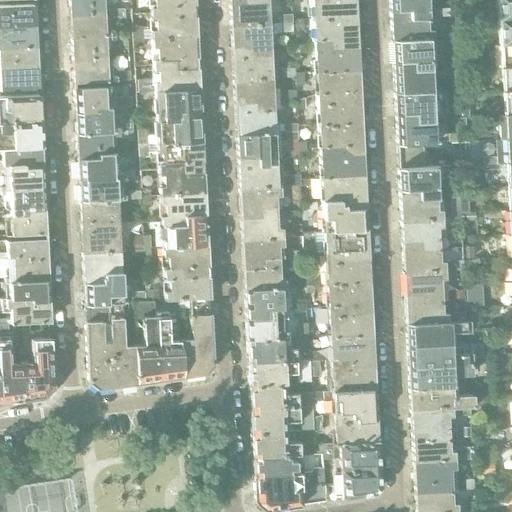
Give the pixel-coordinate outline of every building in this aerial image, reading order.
[(67,0),(68,19),(89,18),(89,13),(123,11),(123,9),(102,10),(102,4),(107,4),(107,0),(67,0)] [(192,6),(191,0),(149,0),(150,17),(168,16),(168,11),(172,11),(172,7),(192,6)] [(227,0),(229,24),(267,22),(266,3),(265,0),(264,0),(253,1),(252,0),(227,0)] [(353,18),(351,0),(309,0),(311,20),(353,18)] [(387,0),(388,12),(405,11),(406,21),(425,20),(424,0),(387,0)] [(511,0),(495,0),(496,20),(511,19),(511,0)] [(0,27),(32,26),(31,6),(0,6),(0,27)] [(150,17),(151,40),(193,38),(192,9),(192,6),(172,7),(172,11),(168,11),(168,16),(150,17)] [(448,18),(448,9),(431,10),(431,19),(448,18)] [(69,39),(126,36),(126,34),(113,35),(113,30),(109,30),(108,22),(103,22),(102,18),(123,18),(123,11),(89,13),(89,18),(68,19),(69,39)] [(426,31),(425,20),(406,21),(405,11),(388,12),(390,42),(430,40),(430,30),(426,31)] [(279,24),(291,23),(290,15),(278,15),(279,24)] [(354,48),(353,18),(311,20),(312,40),(330,40),(330,44),(335,43),(336,49),(354,48)] [(499,46),(511,44),(511,19),(496,20),(498,46),(499,46)] [(302,32),(302,21),(291,21),(292,32),(302,32)] [(255,54),(269,54),(267,25),(267,22),(229,24),(230,46),(248,45),(249,51),(255,51),(255,54)] [(467,33),(466,22),(450,23),(451,34),(467,33)] [(291,33),(291,23),(279,24),(278,24),(278,33),(291,33)] [(0,48),(34,47),(32,26),(0,27),(0,48)] [(131,28),(131,40),(142,40),(143,40),(142,27),(131,28)] [(69,39),(70,62),(91,61),(92,57),(104,56),(104,52),(109,48),(108,40),(114,40),(126,39),(126,36),(69,39)] [(195,68),(193,38),(151,40),(152,61),(166,61),(166,65),(171,65),(172,70),(195,68)] [(355,70),(354,48),(336,49),(335,43),(330,44),(330,40),(312,40),(313,72),(355,70)] [(408,73),(428,72),(427,48),(430,48),(430,40),(390,42),(391,63),(407,62),(408,73)] [(500,68),(511,67),(511,44),(499,46),(500,68)] [(231,75),(270,73),(269,59),(269,54),(255,54),(255,51),(249,51),(248,45),(230,46),(231,75)] [(302,53),(301,45),(292,46),(293,54),(302,53)] [(0,69),(35,67),(34,47),(0,48),(0,69)] [(91,61),(70,62),(71,84),(115,82),(129,80),(129,71),(114,72),(114,75),(111,75),(110,65),(105,65),(104,56),(92,57),(91,61)] [(452,68),(452,60),(441,60),(441,68),(452,68)] [(196,89),(195,68),(172,70),(171,65),(166,65),(166,61),(152,61),(154,91),(196,89)] [(429,82),(428,72),(408,73),(407,62),(391,63),(392,93),(433,91),(433,82),(429,82)] [(0,91),(36,90),(35,67),(0,69),(0,91)] [(511,92),(511,67),(500,68),(501,93),(511,92)] [(294,78),(293,73),(293,68),(281,69),(282,79),(294,78)] [(357,99),(355,70),(313,72),(314,93),(333,92),(333,96),(339,96),(339,100),(357,99)] [(258,104),(271,103),(270,79),(270,73),(231,75),(232,97),(251,96),(251,101),(258,101),(258,104)] [(302,73),(293,73),(294,78),(294,87),(303,86),(302,73)] [(145,92),(144,84),(134,85),(135,93),(145,92)] [(95,109),(107,108),(130,107),(130,97),(112,98),(111,93),(111,87),(72,89),(73,114),(95,113),(95,109)] [(197,110),(196,89),(154,91),(155,122),(171,122),(170,117),(175,116),(175,112),(197,110)] [(454,113),(454,90),(437,90),(438,94),(444,94),(444,113),(454,113)] [(411,127),(431,126),(429,100),(434,100),(433,91),(392,93),(394,116),(410,116),(411,127)] [(358,123),(357,99),(339,100),(339,96),(333,96),(333,92),(314,93),(316,125),(358,123)] [(511,116),(511,92),(501,93),(503,117),(511,116)] [(0,121),(37,120),(36,96),(0,96),(0,121)] [(232,97),(234,132),(272,130),(272,112),(271,103),(258,104),(258,101),(251,101),(251,96),(232,97)] [(303,100),(295,102),(296,110),(304,110),(303,100)] [(145,119),(145,107),(136,107),(136,119),(145,119)] [(73,114),(74,136),(126,132),(131,132),(131,121),(121,121),(121,115),(113,115),(113,114),(107,114),(107,108),(95,109),(95,113),(73,114)] [(199,142),(197,110),(175,112),(175,116),(170,117),(171,122),(155,122),(156,144),(199,142)] [(456,119),(464,118),(468,118),(468,111),(455,111),(455,119),(456,119)] [(394,116),(395,146),(421,145),(421,144),(436,143),(436,134),(431,134),(431,126),(411,127),(410,116),(394,116)] [(511,139),(511,116),(503,117),(504,140),(511,139)] [(464,132),(464,118),(456,119),(456,132),(464,132)] [(0,149),(39,148),(37,120),(0,121),(0,149)] [(359,153),(358,123),(316,125),(317,147),(336,146),(336,150),(342,150),(342,154),(359,153)] [(261,158),(274,158),(273,142),(296,141),(296,124),(282,125),(283,133),(273,133),(272,130),(234,132),(235,155),(254,155),(254,157),(261,156),(261,158)] [(137,145),(147,145),(146,130),(136,131),(137,145)] [(97,155),(109,154),(109,146),(114,145),(114,139),(118,139),(126,138),(126,132),(74,136),(75,161),(97,160),(97,155)] [(200,172),(199,142),(156,144),(157,167),(173,166),(174,170),(179,170),(180,174),(200,172)] [(307,151),(307,150),(307,143),(296,144),(297,152),(298,152),(307,151)] [(147,158),(147,145),(137,145),(138,171),(148,171),(148,165),(144,165),(144,158),(147,158)] [(422,157),(421,145),(395,146),(396,157),(422,157)] [(317,147),(319,179),(361,176),(360,155),(359,153),(342,154),(342,150),(336,150),(336,146),(317,147)] [(40,168),(39,148),(0,149),(0,165),(20,165),(20,169),(40,168)] [(75,161),(76,180),(118,178),(120,178),(134,177),(133,163),(124,164),(124,171),(120,172),(120,171),(116,171),(115,162),(110,162),(109,154),(97,155),(97,160),(75,161)] [(235,155),(237,183),(299,180),(298,175),(275,176),(274,166),(274,158),(261,158),(261,156),(254,157),(254,155),(235,155)] [(422,167),(422,157),(396,157),(396,169),(422,167)] [(0,190),(41,188),(40,168),(20,169),(20,165),(0,165),(0,170),(6,170),(6,182),(1,183),(1,186),(0,186),(0,190)] [(201,196),(200,172),(180,174),(179,170),(174,170),(173,166),(157,167),(159,198),(201,196)] [(413,199),(434,198),(433,176),(438,176),(437,167),(422,167),(396,169),(397,192),(413,191),(413,199)] [(362,206),(361,176),(319,179),(320,198),(336,197),(336,200),(343,200),(343,206),(362,206)] [(119,193),(118,178),(76,180),(77,201),(115,200),(140,199),(139,191),(126,192),(127,195),(121,195),(121,193),(119,193)] [(257,206),(274,204),(273,196),(278,196),(278,187),(290,187),(299,187),(299,180),(237,183),(238,217),(254,216),(254,211),(257,210),(257,206)] [(300,204),(299,187),(290,187),(290,205),(300,204)] [(42,209),(41,188),(0,190),(0,195),(2,195),(3,199),(7,199),(8,215),(8,216),(22,215),(22,210),(42,209)] [(149,197),(148,188),(139,189),(140,197),(149,197)] [(468,213),(467,190),(458,191),(459,214),(468,213)] [(397,192),(399,222),(440,219),(439,210),(435,211),(434,198),(413,199),(413,191),(397,192)] [(202,215),(201,196),(159,198),(161,230),(179,229),(179,223),(182,222),(182,216),(202,215)] [(363,229),(362,206),(343,206),(343,200),(336,200),(336,197),(320,198),(322,231),(363,229)] [(458,218),(458,198),(450,198),(451,219),(458,218)] [(77,201),(79,233),(94,232),(94,226),(100,225),(100,220),(116,218),(115,200),(77,201)] [(300,207),(301,221),(308,221),(312,210),(316,210),(315,202),(300,207)] [(238,217),(239,237),(280,235),(280,229),(275,229),(274,210),(274,204),(257,206),(257,210),(254,211),(254,216),(238,217)] [(43,235),(42,209),(22,210),(22,215),(8,216),(8,215),(3,215),(4,237),(43,235)] [(204,248),(202,215),(182,216),(182,222),(179,223),(179,229),(161,230),(162,250),(204,248)] [(118,252),(116,218),(100,220),(100,225),(94,226),(94,232),(79,233),(80,254),(118,252)] [(399,222),(400,243),(414,242),(415,250),(437,249),(436,228),(440,228),(440,219),(399,222)] [(301,234),(301,221),(293,221),(293,237),(301,236),(301,234)] [(365,258),(363,229),(322,231),(323,250),(341,249),(341,253),(346,253),(346,259),(365,258)] [(141,249),(140,235),(128,236),(129,250),(141,249)] [(239,237),(241,267),(256,267),(256,262),(262,261),(262,254),(276,254),(276,247),(281,246),(280,235),(239,237)] [(142,249),(150,248),(149,236),(141,237),(142,249)] [(25,260),(44,259),(43,240),(5,241),(5,253),(0,253),(0,257),(25,256),(25,260)] [(400,243),(402,272),(443,271),(442,262),(438,262),(437,249),(415,250),(414,242),(400,243)] [(151,261),(150,248),(142,249),(142,250),(142,258),(142,261),(151,261)] [(206,277),(204,248),(162,250),(162,268),(153,269),(153,272),(181,270),(181,274),(186,274),(186,278),(206,277)] [(366,281),(365,258),(346,259),(346,253),(341,253),(341,249),(323,250),(324,283),(366,281)] [(470,261),(469,249),(460,250),(461,261),(470,261)] [(142,258),(142,250),(130,251),(130,259),(142,258)] [(301,260),(300,251),(287,252),(287,261),(301,260)] [(119,272),(118,252),(80,254),(82,285),(97,285),(97,280),(101,279),(101,274),(119,272)] [(241,267),(242,288),(303,284),(303,277),(290,277),(290,279),(278,280),(277,261),(276,254),(262,254),(262,261),(256,262),(256,267),(241,267)] [(0,283),(45,279),(44,259),(25,260),(25,256),(0,257),(0,258),(10,258),(11,278),(2,279),(2,280),(0,280),(0,283)] [(314,269),(314,263),(314,262),(313,258),(309,258),(301,261),(301,268),(314,269)] [(207,300),(206,277),(186,278),(186,274),(181,274),(181,270),(153,272),(153,274),(163,274),(164,300),(166,302),(188,301),(207,300)] [(419,301),(440,300),(439,280),(443,279),(443,271),(402,272),(403,294),(418,294),(419,301)] [(121,304),(119,272),(101,274),(101,279),(97,280),(97,285),(82,285),(83,306),(116,304),(121,304)] [(47,301),(45,279),(0,283),(0,288),(7,288),(7,297),(27,296),(27,302),(47,301)] [(368,312),(366,281),(324,283),(325,304),(343,303),(343,307),(348,307),(348,313),(368,312)] [(264,308),(279,307),(279,297),(283,297),(283,288),(303,287),(303,284),(242,288),(243,318),(258,317),(258,313),(264,313),(264,308)] [(313,293),(313,286),(304,287),(305,294),(313,293)] [(151,301),(154,301),(154,291),(144,292),(145,301),(151,301)] [(464,299),(464,291),(449,291),(449,300),(464,299)] [(145,301),(144,292),(130,292),(130,302),(131,302),(145,301)] [(404,324),(467,321),(464,321),(464,313),(452,313),(452,321),(445,322),(445,313),(440,314),(440,300),(419,301),(418,294),(403,294),(404,324)] [(48,322),(47,301),(27,302),(27,296),(7,297),(7,299),(0,299),(0,312),(8,312),(8,320),(5,321),(6,325),(48,322)] [(167,342),(166,302),(164,300),(154,301),(151,301),(159,381),(183,377),(179,341),(167,342)] [(210,365),(207,300),(188,301),(191,340),(179,341),(183,377),(203,374),(210,365)] [(137,384),(159,381),(151,301),(145,301),(131,302),(131,318),(140,318),(142,346),(132,346),(137,384)] [(116,387),(137,384),(132,346),(122,347),(121,319),(120,319),(120,317),(127,317),(126,303),(121,304),(116,304),(117,319),(107,319),(109,342),(111,342),(116,387)] [(369,333),(368,312),(348,313),(348,307),(343,307),(343,303),(325,304),(327,335),(369,333)] [(245,338),(285,336),(285,329),(284,315),(280,316),(279,307),(264,308),(264,313),(258,313),(258,317),(243,318),(245,338)] [(0,404),(19,402),(16,364),(8,365),(6,334),(6,325),(5,321),(0,320),(0,404)] [(468,333),(467,321),(404,324),(405,344),(448,342),(447,334),(468,333)] [(85,344),(101,342),(99,322),(83,323),(85,344)] [(307,337),(306,323),(298,324),(299,338),(307,337)] [(16,364),(19,402),(44,398),(51,389),(48,338),(48,330),(29,331),(29,339),(31,363),(16,364)] [(370,364),(369,333),(327,335),(328,358),(346,357),(346,361),(350,361),(351,365),(370,364)] [(296,361),(308,360),(307,351),(307,348),(295,348),(286,348),(285,336),(245,338),(246,361),(296,358),(296,361)] [(96,390),(116,387),(111,342),(109,342),(101,342),(85,344),(86,383),(96,390)] [(448,354),(448,342),(405,344),(406,364),(469,361),(469,353),(448,354)] [(308,360),(308,361),(321,361),(320,354),(317,351),(307,351),(308,360)] [(494,355),(486,356),(486,365),(494,364),(494,355)] [(371,388),(370,364),(351,365),(350,361),(346,361),(346,357),(328,358),(328,359),(327,360),(328,391),(371,388)] [(309,382),(309,377),(308,361),(308,360),(296,361),(296,358),(246,361),(247,385),(282,382),(282,374),(295,373),(296,383),(309,382)] [(308,361),(309,377),(318,376),(318,361),(321,361),(308,361)] [(407,386),(450,384),(449,377),(470,375),(469,364),(469,361),(406,364),(407,386)] [(311,405),(310,401),(310,392),(282,394),(282,384),(282,382),(247,385),(248,409),(311,405)] [(409,408),(471,406),(471,396),(450,396),(450,384),(407,386),(409,408)] [(373,417),(371,388),(328,391),(310,392),(310,401),(330,399),(331,412),(349,410),(349,415),(354,414),(354,418),(373,417)] [(312,431),(311,419),(311,405),(248,409),(249,434),(285,431),(284,422),(298,421),(299,432),(312,431)] [(409,408),(410,429),(426,428),(426,439),(447,438),(446,417),(450,417),(450,408),(471,407),(471,406),(409,408)] [(470,416),(470,410),(470,408),(456,408),(457,416),(470,416)] [(374,442),(373,417),(354,418),(354,414),(349,415),(349,410),(331,412),(333,444),(374,442)] [(320,416),(311,419),(312,431),(312,434),(321,433),(320,416)] [(411,460),(452,458),(452,451),(448,452),(447,439),(447,438),(426,439),(426,428),(410,429),(411,460)] [(249,434),(250,457),(300,454),(300,442),(285,442),(285,431),(249,434)] [(304,455),(312,455),(312,445),(313,445),(313,441),(303,443),(304,455)] [(376,468),(374,442),(333,444),(313,445),(312,445),(312,455),(320,455),(321,461),(337,461),(337,472),(341,471),(376,468)] [(51,459),(50,450),(36,452),(37,460),(51,459)] [(250,457),(251,474),(300,471),(302,471),(302,462),(294,463),(294,456),(301,455),(300,454),(250,457)] [(411,460),(412,481),(427,481),(428,491),(449,490),(448,469),(453,469),(452,458),(411,460)] [(491,463),(476,464),(476,474),(477,476),(492,475),(491,463)] [(262,511),(323,502),(322,485),(322,468),(313,469),(310,473),(301,474),(300,471),(251,474),(253,504),(262,511)] [(377,486),(376,468),(341,471),(342,483),(322,485),(323,502),(369,495),(377,486)] [(473,490),(473,480),(464,480),(465,491),(473,490)] [(413,511),(455,511),(455,504),(450,504),(450,491),(449,490),(428,491),(427,481),(412,481),(413,511)] [(474,511),(474,503),(462,503),(461,511),(474,511)]
